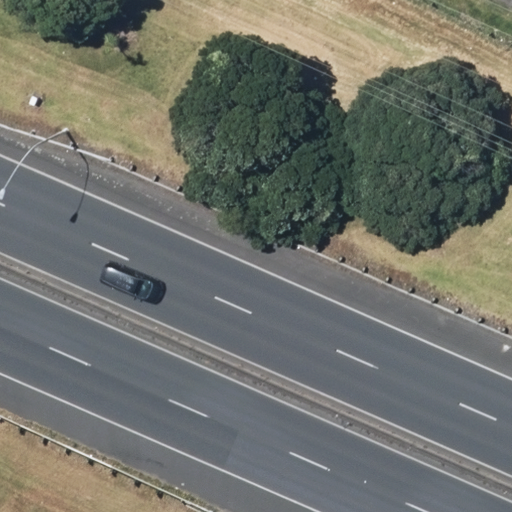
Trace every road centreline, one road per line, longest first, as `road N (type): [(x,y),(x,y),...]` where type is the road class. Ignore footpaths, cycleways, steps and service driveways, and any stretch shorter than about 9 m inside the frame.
road 1 (primary): [(0,206),(511,428)]
road 2 (primary): [(424,511),(0,327)]
